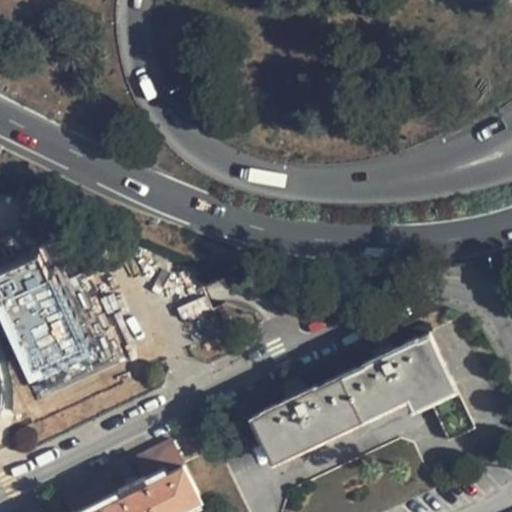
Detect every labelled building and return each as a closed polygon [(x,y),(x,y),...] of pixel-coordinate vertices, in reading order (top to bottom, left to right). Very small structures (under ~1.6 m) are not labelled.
[(0,291),(4,289),(14,310),(2,316),(40,398),(132,356),(89,263),(79,268),(74,257),(47,269),(37,247),(0,263),(0,291)] [(0,317),(2,316),(14,310),(4,289),(0,291),(0,317)] [(197,338),(221,328),(207,293),(183,302),(197,338)] [(266,408),(268,412),(258,416),(275,452),(410,390),(416,402),(430,396),(450,437),(474,426),(432,333),(420,339),(418,336),(368,359),(370,363),(318,387),(317,385),(266,408)] [(215,444),(204,422),(193,427),(204,449),(215,444)] [(165,511),(201,495),(173,437),(160,443),(136,455),(148,479),(124,491),(111,467),(64,491),(74,511),(45,511),(41,503),(22,511),(165,511)]
